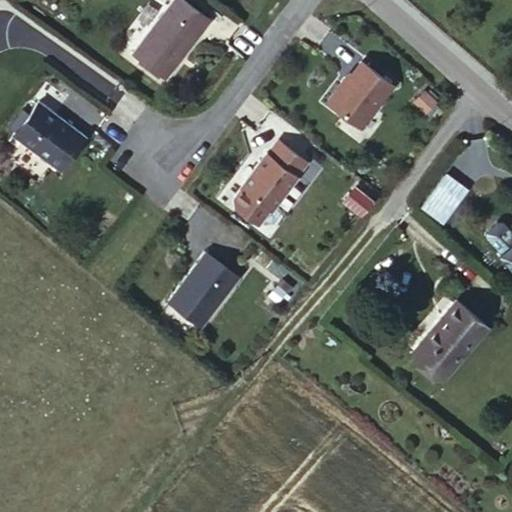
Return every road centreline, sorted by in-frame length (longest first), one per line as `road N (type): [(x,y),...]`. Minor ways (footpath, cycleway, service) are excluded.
road 1 (track): [(141,511),(485,94)]
road 2 (residential): [(301,0),(172,171)]
road 3 (residential): [(378,0),(511,117)]
